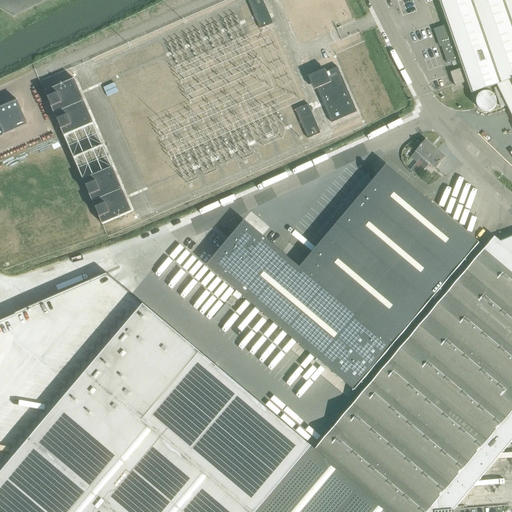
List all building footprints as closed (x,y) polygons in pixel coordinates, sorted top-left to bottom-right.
[(273,24),(270,17),(262,0),(249,0),(248,1),(261,30),(273,24)] [(511,0),(438,0),(443,11),(448,26),(436,30),(448,64),(460,60),(463,68),(450,73),(455,85),(455,87),(468,82),(469,87),(472,93),(496,85),(511,80),(511,79),(511,0)] [(357,112),(338,67),(312,78),(332,123),(357,112)] [(45,92),(64,137),(94,124),(74,79),(45,92)] [(0,137),(34,122),(23,98),(0,107),(0,137)] [(308,105),(296,110),(308,140),(321,134),(308,105)] [(411,172),(415,174),(435,150),(425,141),(416,152),(422,158),(411,172)] [(445,158),(435,150),(415,174),(419,178),(430,164),(436,169),(445,158)] [(339,378),(355,391),(479,244),(387,166),(302,268),(283,253),(245,221),(208,265),(246,297),(339,378)] [(132,212),(123,192),(113,168),(83,181),(102,225),(132,212)] [(479,256),(314,449),(388,511),(451,511),(454,510),(511,441),(511,237),(500,242),(494,238),(479,256)] [(0,511),(253,511),(310,446),(307,443),(107,274),(0,320),(0,511)] [(253,511),(388,511),(314,449),(310,446),(253,511)]
